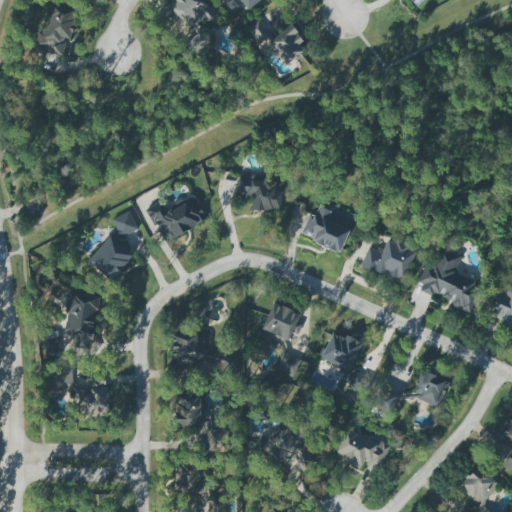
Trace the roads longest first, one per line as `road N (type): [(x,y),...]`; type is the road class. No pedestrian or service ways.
road 1 (residential): [(497,370),(246,261),(162,296),(139,348)]
road 2 (residential): [(7,511),(7,304),(0,274)]
road 3 (residential): [(390,511),(460,434),(497,370)]
road 4 (residential): [(139,348),(139,511)]
road 5 (residential): [(140,452),(8,449)]
road 6 (residential): [(8,475),(140,478)]
